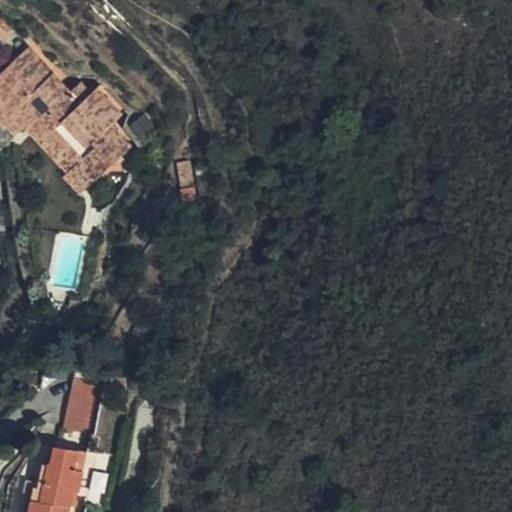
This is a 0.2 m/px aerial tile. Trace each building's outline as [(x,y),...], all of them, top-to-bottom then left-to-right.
[(13,24),(0,13),(0,28),(6,33),(13,24)] [(73,166),(127,144),(110,125),(121,115),(97,88),(89,93),(79,82),(68,91),(29,47),(11,63),(0,73),(0,108),(20,129),(24,126),(34,117),(77,161),(73,166)] [(0,73),(11,63),(2,54),(0,55),(0,73)] [(0,119),(14,135),(20,129),(0,108),(0,119)] [(64,169),(73,166),(77,161),(34,117),(24,126),(64,169)] [(129,147),(127,144),(73,166),(67,172),(84,191),(129,147)] [(195,199),(190,161),(177,163),(183,201),(195,199)] [(80,194),(84,191),(67,172),(63,176),(80,194)] [(78,326),(83,301),(73,299),(69,310),(64,309),(61,323),(78,326)] [(73,377),(104,383),(107,372),(76,367),(73,377)] [(93,434),(104,383),(73,377),(63,428),(93,434)] [(77,466),(80,448),(55,443),(53,458),(49,458),(41,498),(32,496),(29,511),(67,511),(73,487),(81,489),(84,469),(77,466)] [(88,450),(80,448),(77,466),(84,469),(88,450)] [(41,498),(49,458),(36,456),(32,478),(26,476),(18,511),(29,511),(32,496),(41,498)]
